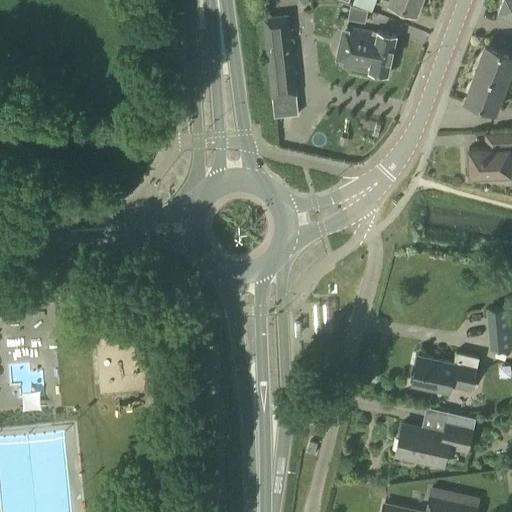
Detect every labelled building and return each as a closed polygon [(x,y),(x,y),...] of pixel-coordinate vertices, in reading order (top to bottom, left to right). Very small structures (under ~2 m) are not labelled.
[(420,0),(390,0),(389,2),(415,12),(420,0)] [(511,0),(502,0),(497,14),(511,19),(511,0)] [(288,14),(262,17),(265,44),(291,42),(288,14)] [(377,33),(350,27),(343,64),(369,70),(388,74),(396,35),(377,31),(377,33)] [(495,111),(511,65),(511,54),(485,45),(465,100),(495,111)] [(470,174),(511,173),(510,149),(511,148),(511,132),(493,133),(494,147),(469,148),(470,174)] [(0,310),(28,308),(25,283),(0,285),(0,310)] [(511,306),(486,309),(489,349),(511,347),(511,306)] [(476,367),(478,357),(456,352),(454,362),(418,354),(411,384),(448,392),(450,385),(471,390),(477,367),(476,367)] [(466,450),(471,428),(474,417),(449,411),(447,422),(444,432),(403,423),(395,455),(443,465),(447,446),(466,450)] [(476,511),(478,503),(429,492),(424,511),(420,511),(384,503),(381,511),(476,511)]
